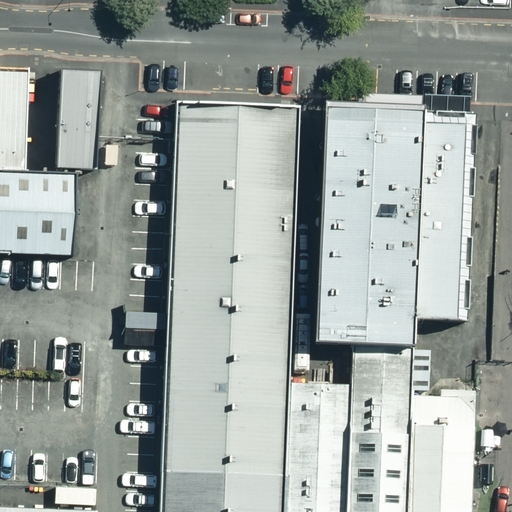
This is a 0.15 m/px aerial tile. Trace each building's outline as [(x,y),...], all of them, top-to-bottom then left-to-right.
[(100,72),(60,71),(56,168),(97,170),(98,139),(99,120),(100,72)] [(0,169),(23,170),(26,75),(0,73),(0,169)] [(161,511),(281,511),(287,373),(297,108),(178,103),(176,142),(175,177),(170,315),(161,511)] [(470,115),(321,108),(320,122),(309,341),(341,343),(403,345),(404,314),(460,317),(470,115)] [(164,178),(165,140),(122,138),(121,176),(164,178)] [(0,251),(73,254),(75,173),(23,170),(0,169),(0,251)] [(287,373),(281,511),(469,511),(474,389),(412,388),(414,346),(403,345),(341,343),(340,374),(287,373)] [(97,511),(96,511),(139,511),(145,345),(126,345),(103,344),(98,487),(97,511)]
